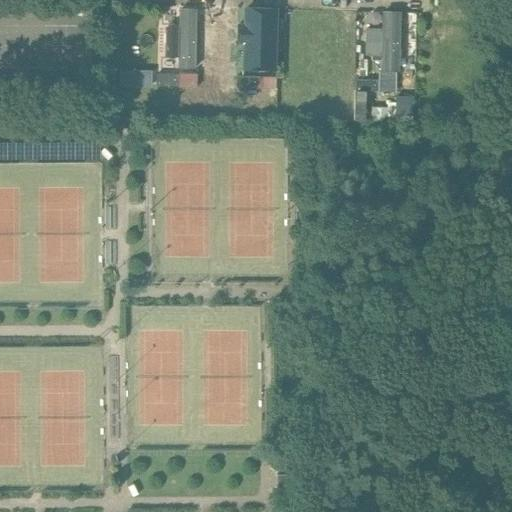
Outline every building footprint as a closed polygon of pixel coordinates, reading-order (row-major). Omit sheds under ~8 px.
[(275,69),(277,7),(246,7),(244,68),(275,69)] [(166,56),(179,56),(179,67),(194,67),(196,8),(180,8),(179,27),(166,27),(166,56)] [(360,16),(359,75),(359,76),(377,75),(378,16),(360,16)] [(151,83),(151,68),(121,69),(121,84),(151,83)] [(157,74),(157,85),(177,86),(177,74),(157,74)] [(239,76),(239,87),(260,88),(260,76),(239,76)] [(358,79),(358,90),(366,90),(378,91),(379,79),(358,79)] [(356,90),(355,121),(365,121),(366,90),(358,90),(356,90)] [(412,119),(413,96),(397,95),(397,118),(412,119)] [(309,490),(309,474),(277,474),(277,490),(309,490)]
